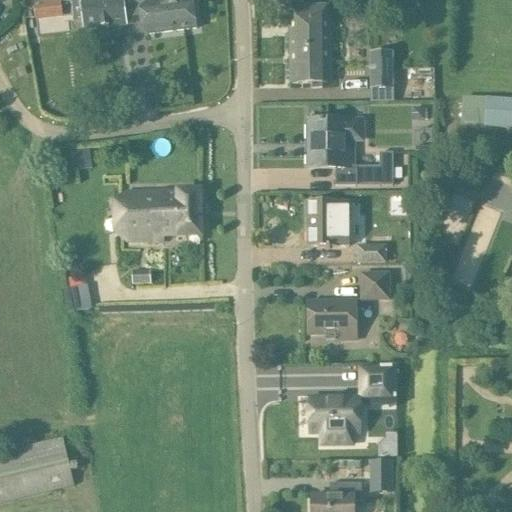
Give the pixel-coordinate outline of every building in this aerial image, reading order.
[(145,0),(79,0),(83,32),(128,28),(126,8),(146,6),(145,0)] [(196,29),(192,0),(146,6),(150,35),(196,29)] [(61,2),(36,5),(37,19),(62,16),(61,2)] [(292,84),(329,84),(328,20),(292,21),(292,84)] [(394,54),(370,54),(370,92),(394,91),(394,54)] [(461,124),(484,125),(484,127),(511,128),(511,100),(486,98),(486,99),(463,98),(461,124)] [(335,169),(335,187),(393,187),(392,154),(380,154),(380,168),(354,168),(354,122),(307,122),(307,169),(335,169)] [(127,194),(129,244),(137,244),(164,244),(164,238),(179,237),(179,238),(202,237),(201,192),(161,192),(127,194)] [(348,204),(308,204),(308,248),(348,248),(348,204)] [(356,265),(386,264),(386,247),(356,247),(356,265)] [(132,272),(132,286),(151,285),(150,271),(132,272)] [(360,275),(360,303),(390,302),(389,274),(360,275)] [(339,342),(357,342),(357,303),(308,304),(308,336),(339,336),(339,342)] [(380,372),(362,372),(362,399),(396,399),(396,367),(380,367),(380,372)] [(359,401),(310,401),(310,412),(311,433),(323,433),(323,446),(351,445),(351,433),(359,433),(359,401)] [(397,459),(397,436),(386,436),(386,440),(378,448),(378,459),(397,459)] [(0,505),(74,487),(63,439),(0,453),(0,505)] [(371,493),(391,493),(391,463),(371,463),(371,493)] [(329,485),(330,498),(312,498),(312,511),(354,511),(355,503),(361,503),(361,485),(329,485)] [(464,502),(463,511),(483,511),(484,502),(464,502)]
